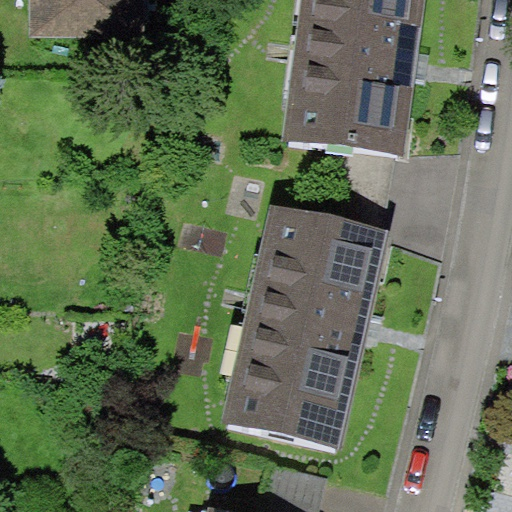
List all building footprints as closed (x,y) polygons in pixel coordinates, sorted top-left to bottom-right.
[(137,37),(136,0),(36,0),(36,37),(137,37)] [(391,159),(397,160),(409,72),(418,0),(308,0),(289,146),(331,151),(325,188),(384,199),(391,159)] [(319,225),(277,215),(228,428),(335,452),(362,332),(383,239),(377,238),(384,199),(325,188),(319,225)] [(262,497),(316,510),(318,501),(323,479),(269,466),(262,497)] [(315,511),(316,510),(262,497),(258,511),(315,511)]
